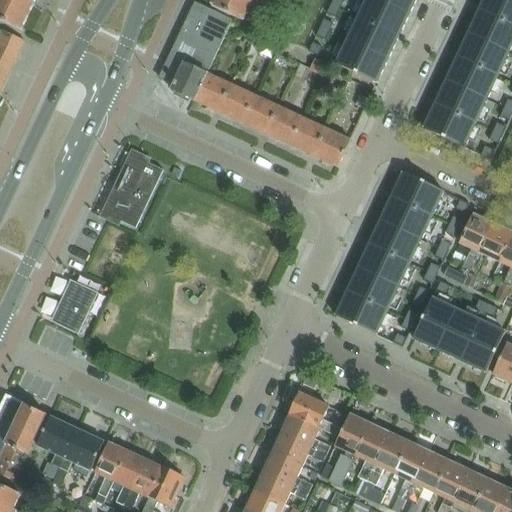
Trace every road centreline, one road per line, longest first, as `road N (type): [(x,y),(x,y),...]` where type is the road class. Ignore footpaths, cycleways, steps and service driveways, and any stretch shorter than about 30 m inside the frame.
road 1 (residential): [(8,348),(120,111)]
road 2 (residential): [(511,438),(285,333)]
road 3 (residential): [(342,214),(120,111)]
road 4 (residential): [(8,348),(230,450)]
road 5 (primary): [(0,327),(100,110)]
road 6 (residential): [(78,0),(0,166)]
road 7 (residential): [(379,136),(442,0)]
road 8 (residential): [(511,198),(379,136)]
road 9 (primary): [(62,76),(4,198)]
road 10 (residential): [(285,333),(342,214)]
road 11 (residential): [(230,450),(285,333)]
